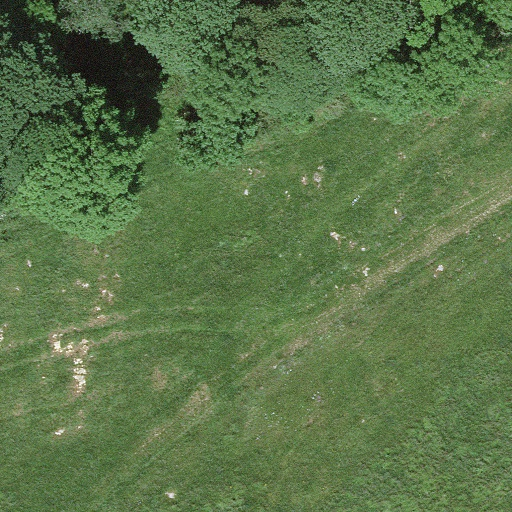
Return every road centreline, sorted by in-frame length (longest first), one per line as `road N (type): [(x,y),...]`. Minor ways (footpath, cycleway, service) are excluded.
road 1 (track): [(511,197),(356,286),(83,511)]
road 2 (track): [(318,318),(0,342)]
